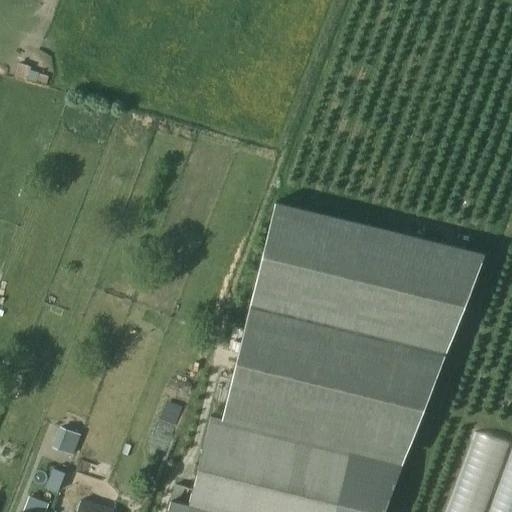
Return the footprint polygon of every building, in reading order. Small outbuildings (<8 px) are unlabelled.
[(222,417),(402,462),(482,253),(276,201),(222,417)] [(171,499),(167,511),(383,511),(402,462),(222,417),(211,415),(193,489),(175,484),(171,499)] [(74,453),(81,433),(61,425),(54,445),(74,453)] [(444,511),(484,511),(509,445),(474,432),(444,511)] [(511,511),(511,444),(487,511),(511,511)] [(54,468),(49,486),(59,489),(64,471),(54,468)] [(145,495),(138,503),(144,509),(151,501),(145,495)] [(82,498),(77,511),(111,511),(113,509),(82,498)]
